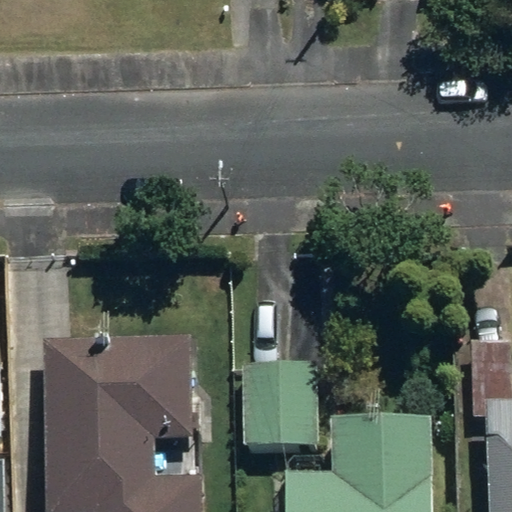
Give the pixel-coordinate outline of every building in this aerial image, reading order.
[(0,467),(15,467),(11,377),(12,377),(10,330),(0,330),(0,467)] [(64,511),(223,511),(223,486),(177,487),(175,445),(212,444),(209,340),(170,342),(59,343),(64,511)] [(511,511),(511,342),(482,343),(482,423),(505,423),(505,511),(511,511)] [(331,368),(252,368),(252,456),(331,456),(331,368)] [(349,477),(301,478),(301,511),(447,511),(446,421),(348,422),(349,477)]
